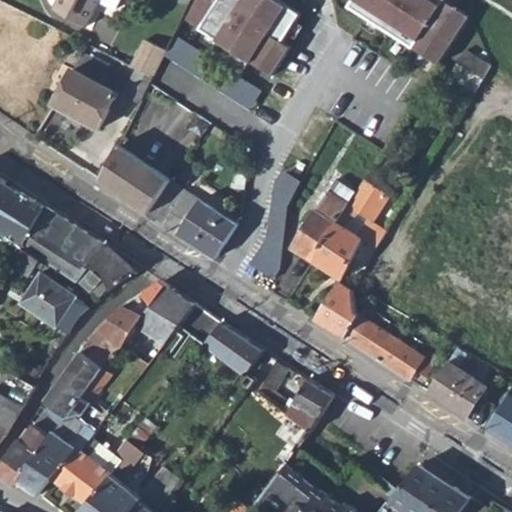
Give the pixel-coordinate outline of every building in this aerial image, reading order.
[(89,28),(102,0),(60,0),(60,1),(55,12),(89,28)] [(189,0),(187,6),(182,17),(274,76),(294,47),(286,42),(304,14),(281,0),(189,0)] [(356,0),(352,6),(440,63),(471,18),(447,2),(448,0),(356,0)] [(265,92),(174,33),(167,48),(164,54),(253,111),(265,92)] [(148,57),(142,70),(154,76),(164,54),(167,48),(147,38),(140,53),(148,57)] [(491,68),(464,51),(448,78),(473,94),(491,68)] [(138,68),(142,70),(148,57),(140,53),(134,66),(138,68)] [(122,76),(84,55),(56,105),(102,131),(123,91),(116,87),(122,76)] [(125,95),(141,103),(154,76),(142,70),(138,68),(125,95)] [(511,131),(490,120),(473,153),(511,173),(511,131)] [(121,144),(105,176),(102,181),(118,192),(141,157),(121,144)] [(133,201),(156,167),(141,157),(118,192),(133,201)] [(150,213),(174,180),(156,167),(133,201),(150,213)] [(295,197),(304,182),(286,170),(279,181),(269,240),(253,263),(277,279),(286,243),(295,197)] [(0,194),(2,196),(10,184),(0,176),(0,194)] [(313,258),(343,277),(352,262),(364,237),(346,227),(357,210),(375,220),(393,192),(366,176),(351,198),(344,211),(313,258)] [(240,225),(174,180),(150,213),(177,230),(218,256),(240,225)] [(511,218),(442,182),(410,242),(511,295),(511,218)] [(0,194),(0,234),(24,247),(47,207),(10,184),(2,196),(0,194)] [(327,200),(344,211),(351,198),(335,188),(327,200)] [(297,248),(313,258),(344,211),(327,200),(297,248)] [(24,247),(78,284),(89,267),(107,247),(47,207),(24,247)] [(364,237),(371,242),(382,226),(375,220),(357,210),(346,227),(364,237)] [(102,273),(109,293),(134,272),(111,250),(107,247),(89,267),(100,271),(102,273)] [(40,260),(23,249),(15,262),(12,268),(29,276),(40,260)] [(56,328),(57,327),(78,297),(42,273),(21,304),(56,328)] [(511,338),(391,274),(377,301),(511,372),(511,338)] [(354,290),(340,282),(315,319),(329,328),(347,339),(362,314),(359,312),(354,290)] [(148,317),(174,335),(178,329),(198,304),(169,285),(168,285),(153,308),(148,317)] [(57,327),(71,336),(87,314),(93,308),(78,297),(57,327)] [(111,336),(97,355),(94,359),(107,368),(116,357),(119,358),(137,333),(148,317),(153,308),(136,299),(131,307),(125,304),(112,315),(99,328),(111,336)] [(178,329),(205,347),(225,322),(198,304),(178,329)] [(427,377),(436,363),(426,357),(402,341),(362,314),(347,339),(352,342),(365,349),(376,356),(389,365),(410,381),(417,371),(427,377)] [(267,350),(225,322),(205,347),(244,376),(250,372),(267,350)] [(111,336),(99,328),(86,347),(97,355),(111,336)] [(52,406),(37,425),(54,437),(107,368),(94,359),(97,355),(86,347),(46,402),(52,406)] [(107,368),(116,374),(125,361),(119,358),(116,357),(107,368)] [(272,391),(290,365),(279,359),(268,373),(260,394),(279,409),(285,400),(272,391)] [(489,389),(450,363),(430,394),(469,418),(489,389)] [(28,366),(20,380),(32,386),(39,373),(28,366)] [(116,374),(107,368),(54,437),(20,481),(38,494),(53,477),(79,444),(85,448),(98,431),(82,418),(116,374)] [(0,435),(6,439),(34,387),(32,386),(20,380),(0,369),(0,435)] [(311,379),(288,415),(310,431),(336,395),(311,379)] [(488,429),(511,445),(511,395),(510,395),(488,429)] [(157,426),(146,417),(129,438),(140,447),(157,426)] [(27,436),(24,434),(0,467),(0,474),(16,487),(20,481),(54,437),(37,425),(31,432),(27,436)] [(53,477),(89,504),(115,472),(124,479),(146,452),(140,447),(129,438),(107,466),(85,448),(79,444),(53,477)] [(342,506),(287,463),(282,469),(267,490),(251,509),(255,511),(359,511),(346,501),(342,506)] [(394,507),(401,511),(436,511),(453,487),(422,466),(394,507)] [(144,497),(124,479),(115,472),(89,504),(81,511),(132,511),(143,500),(144,497)] [(248,511),(251,509),(267,490),(258,484),(243,503),(241,502),(232,511),(248,511)] [(464,511),(473,500),(453,487),(436,511),(464,511)] [(179,496),(171,491),(162,502),(170,508),(179,496)] [(157,511),(156,510),(143,500),(132,511),(157,511)]
